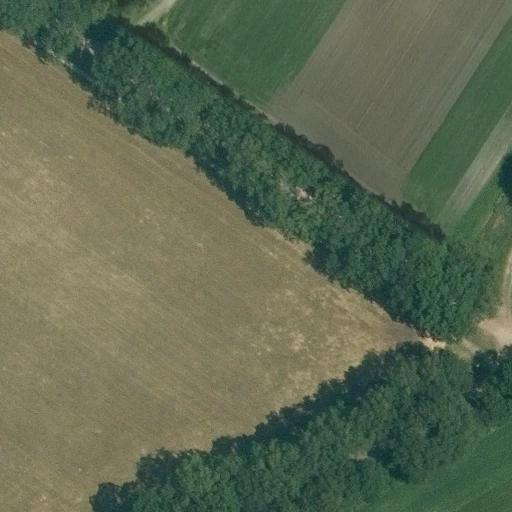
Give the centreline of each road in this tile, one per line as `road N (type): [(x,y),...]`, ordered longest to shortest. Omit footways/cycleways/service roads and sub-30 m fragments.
road 1 (track): [(504,345),(21,0)]
road 2 (unclassified): [(258,511),(511,366)]
